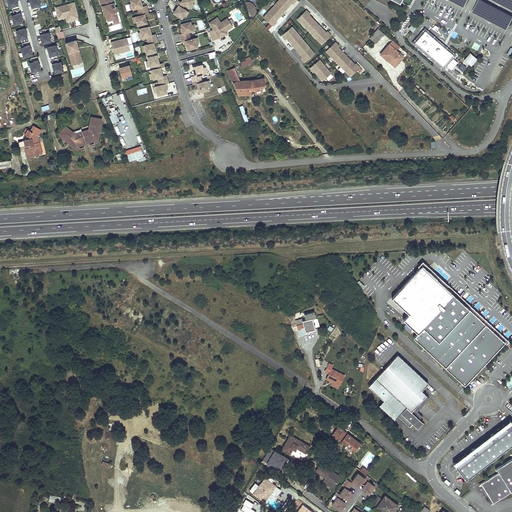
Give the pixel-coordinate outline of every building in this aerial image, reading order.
[(116,5),(115,6),(113,6),(112,2),(111,0),(99,0),(101,5),(102,5),(103,9),(106,9),(107,13),(105,13),(107,20),(112,18),(117,17),(115,11),(118,10),(116,5)] [(138,11),(147,9),(146,5),(142,6),(141,0),(137,1),(136,0),(130,0),(131,3),(133,8),(137,7),(138,11)] [(182,7),(185,4),(180,1),(178,0),(176,0),(175,3),(177,4),(178,5),(175,9),(173,12),(181,18),(183,15),(186,10),(182,7)] [(296,0),(282,0),(280,2),(278,0),(275,4),(284,12),(287,8),(285,7),(288,4),(289,5),(292,3),(293,4),(296,0)] [(511,18),(511,15),(482,0),(478,0),(472,11),(506,29),(511,18)] [(511,0),(494,0),(511,9),(511,0)] [(64,14),(65,12),(67,12),(70,20),(78,18),(73,2),(55,7),(58,16),(64,14)] [(284,12),(275,4),(272,7),(274,9),(270,13),(269,11),(263,17),(270,23),(272,25),(273,26),(277,21),(275,20),(278,18),(276,16),(279,13),(280,15),(284,12)] [(255,14),(256,11),(255,6),(248,9),(250,15),(255,14)] [(148,13),(147,9),(138,11),(139,15),(135,16),(136,22),(137,25),(143,23),(142,20),(146,19),(144,14),(148,13)] [(309,32),(318,23),(314,20),(313,22),(310,19),(312,18),(309,15),(310,14),(306,10),(297,19),(302,24),(304,23),(308,26),(306,28),(309,32)] [(64,14),(58,16),(59,18),(65,16),(67,21),(70,20),(67,12),(65,12),(64,14)] [(20,13),(11,15),(14,24),(23,22),(20,13)] [(217,17),(209,22),(214,30),(208,32),(211,40),(219,37),(219,38),(227,33),(225,31),(232,27),(227,18),(220,23),(217,17)] [(190,21),(181,24),(181,27),(183,32),(182,33),(179,33),(180,37),(189,35),(188,31),(192,30),(191,24),(190,21)] [(413,21),(408,27),(413,31),(418,25),(413,21)] [(326,32),(323,30),(322,31),(319,28),(321,27),(318,23),(309,32),(313,35),(315,33),(318,37),(316,39),(322,44),(331,35),(327,31),(326,32)] [(298,38),(295,34),(297,32),(292,26),(282,35),(286,39),(287,38),(289,41),(291,40),(293,42),(292,44),(295,47),(303,40),(300,37),(298,38)] [(147,40),(156,37),(155,33),(151,34),(149,29),(146,30),(145,27),(139,28),(140,31),(142,37),(146,36),(147,40)] [(24,28),(16,31),(18,40),(27,37),(24,28)] [(384,33),(378,28),(370,38),(376,43),(384,33)] [(420,36),(415,41),(444,66),(445,64),(454,54),(445,46),(425,29),(423,32),(422,31),(418,34),(420,36)] [(51,41),(48,32),(39,35),(42,43),(51,41)] [(185,40),(187,46),(187,49),(197,46),(196,43),(194,38),(190,39),(189,35),(180,37),(181,41),(184,41),(185,40)] [(129,49),(125,37),(109,41),(112,53),(129,49)] [(157,41),(156,37),(147,40),(148,43),(144,45),(145,50),(146,53),(152,52),(151,49),(155,48),(153,42),(157,41)] [(71,64),(81,61),(75,40),(65,43),(71,64)] [(308,49),(304,45),(306,44),(303,40),(295,47),(298,51),(299,49),(302,52),(300,54),(302,57),(301,58),(305,62),(315,54),(310,48),(308,49)] [(396,65),(403,57),(396,50),(399,46),(392,40),(380,54),(389,62),(390,60),(396,65)] [(338,63),(346,56),(343,52),(341,54),(339,51),(340,50),(338,47),(339,46),(335,42),(326,51),(331,56),(333,54),(337,58),(335,60),(338,63)] [(29,45),(20,48),(23,57),(32,54),(29,45)] [(58,53),(56,45),(47,47),(49,56),(58,53)] [(462,60),(470,66),(476,59),(469,53),(463,59),(462,60)] [(156,68),(160,67),(164,66),(162,62),(159,63),(157,58),(153,59),(153,56),(147,57),(148,60),(149,66),(154,65),(155,69),(156,68)] [(355,64),(352,61),(351,63),(348,60),(349,59),(346,56),(338,63),(341,67),(343,65),(347,69),(345,70),(351,76),(360,67),(356,63),(355,64)] [(252,62),(250,57),(240,61),(242,66),(252,62)] [(326,71),(323,67),(325,66),(319,60),(310,68),(313,72),(314,71),(317,74),(318,73),(321,75),(319,77),(322,80),(331,73),(328,70),(326,71)] [(40,69),(37,61),(29,63),(31,72),(40,69)] [(63,71),(60,62),(51,65),(54,73),(63,71)] [(462,63),(458,68),(463,73),(467,68),(462,63)] [(191,76),(192,80),(201,78),(200,74),(204,73),(203,67),(202,64),(196,65),(197,68),(193,69),(195,75),(191,76)] [(128,65),(119,68),(121,77),(131,74),(128,65)] [(233,66),(227,68),(237,93),(250,92),(254,92),(261,90),(260,84),(264,84),(263,76),(252,78),(238,79),(233,66)] [(158,82),(167,79),(166,75),(162,76),(161,71),(157,72),(156,68),(155,69),(151,70),(151,73),(153,79),(157,78),(158,82)] [(201,78),(192,80),(193,84),(197,83),(198,89),(202,88),(203,91),(208,89),(208,86),(206,80),(202,82),(201,78)] [(168,83),(167,79),(158,82),(159,85),(155,86),(156,92),(157,95),(167,93),(166,90),(164,84),(166,84),(168,83)] [(107,107),(110,118),(117,116),(113,104),(107,107)] [(243,106),(240,107),(245,123),(248,122),(243,106)] [(96,118),(95,118),(95,119),(91,118),(88,129),(86,130),(86,131),(82,133),(78,134),(77,133),(74,134),(72,132),(65,127),(63,130),(62,129),(59,134),(67,141),(70,140),(78,146),(82,145),(81,144),(90,141),(90,142),(94,140),(96,131),(99,130),(101,119),(96,118)] [(28,139),(18,142),(20,147),(24,146),(28,158),(33,157),(33,155),(42,153),(37,136),(41,130),(34,126),(31,131),(28,130),(25,134),(27,135),(29,136),(30,139),(28,139)] [(70,140),(67,141),(77,150),(80,148),(82,150),(83,149),(84,144),(87,143),(92,146),(93,146),(93,144),(97,142),(99,130),(96,131),(94,140),(90,142),(90,141),(81,144),(82,145),(78,146),(70,140)] [(140,146),(126,151),(130,162),(138,160),(144,158),(140,146)] [(414,338),(465,386),(505,343),(422,265),(392,298),(409,314),(404,320),(418,333),(414,338)] [(303,323),(300,324),(301,329),(298,330),(299,336),(306,334),(305,331),(315,329),(312,318),(315,317),(314,311),(304,314),(306,320),(302,321),(303,323)] [(295,320),(293,314),(288,316),(292,326),(296,325),(295,320)] [(419,420),(421,417),(416,412),(428,399),(420,391),(428,383),(398,355),(369,386),(384,400),(379,405),(394,419),(398,416),(410,427),(411,425),(413,423),(414,425),(419,420)] [(329,373),(326,379),(330,381),(330,380),(333,381),(340,385),(345,375),(331,369),(333,365),(329,363),(325,371),(329,373)] [(413,423),(411,425),(416,429),(422,423),(419,420),(414,425),(413,423)] [(454,464),(466,480),(511,444),(511,421),(511,420),(454,464)] [(352,438),(352,437),(338,426),(331,435),(340,442),(341,441),(354,451),(360,443),(355,439),(354,440),(352,438)] [(290,454),(293,449),(295,450),(296,448),(305,453),(309,446),(290,435),(282,449),(290,454)] [(264,460),(280,469),(287,457),(271,447),(264,460)] [(487,494),(493,503),(511,492),(511,493),(511,495),(511,496),(511,458),(495,469),(496,470),(497,469),(499,472),(480,484),(487,494)] [(324,466),(320,463),(315,471),(318,474),(324,466)] [(339,477),(324,466),(318,474),(324,478),(323,480),(332,486),(339,477)] [(359,487),(362,482),(365,479),(358,473),(352,481),(359,487)] [(255,482),(249,490),(264,501),(270,493),(274,497),(281,489),(271,481),(273,479),(268,475),(266,478),(264,476),(258,484),(255,482)] [(332,486),(323,480),(322,482),(331,488),(332,486)] [(359,487),(369,494),(375,486),(368,481),(365,484),(362,482),(359,487)] [(350,487),(344,482),(341,485),(345,487),(339,494),(343,496),(348,500),(353,493),(348,489),(350,487)] [(336,492),(334,495),(337,497),(332,504),(340,510),(345,503),(340,499),(343,496),(339,494),(336,492)] [(394,510),(396,507),(397,505),(385,496),(382,499),(378,496),(372,503),(383,511),(390,511),(393,509),(394,510)] [(252,511),(254,510),(251,508),(253,504),(245,499),(243,504),(244,504),(241,509),(245,511),(252,511)]
